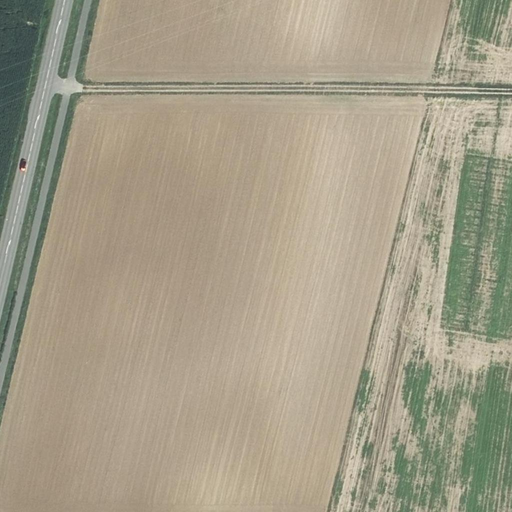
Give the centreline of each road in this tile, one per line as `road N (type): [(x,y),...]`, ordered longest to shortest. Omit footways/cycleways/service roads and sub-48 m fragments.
road 1 (track): [(45,88),(511,91)]
road 2 (secondary): [(0,280),(64,0)]
